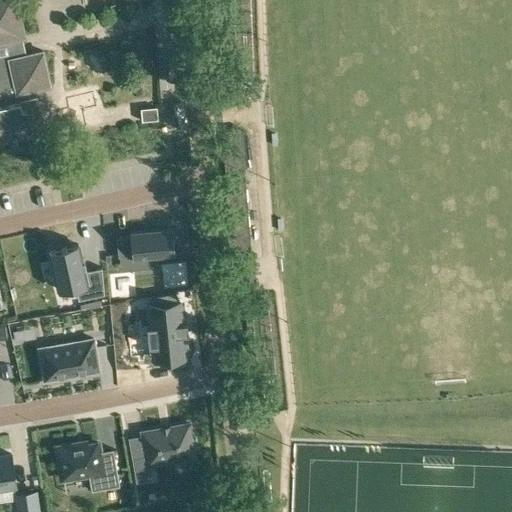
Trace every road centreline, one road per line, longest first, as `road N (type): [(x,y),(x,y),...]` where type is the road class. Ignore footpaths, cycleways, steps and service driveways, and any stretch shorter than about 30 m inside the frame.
road 1 (residential): [(222,372),(0,417)]
road 2 (residential): [(0,226),(204,180)]
road 3 (residential): [(222,372),(204,180)]
road 4 (residential): [(204,180),(188,0)]
road 5 (residential): [(228,511),(232,463),(222,372)]
